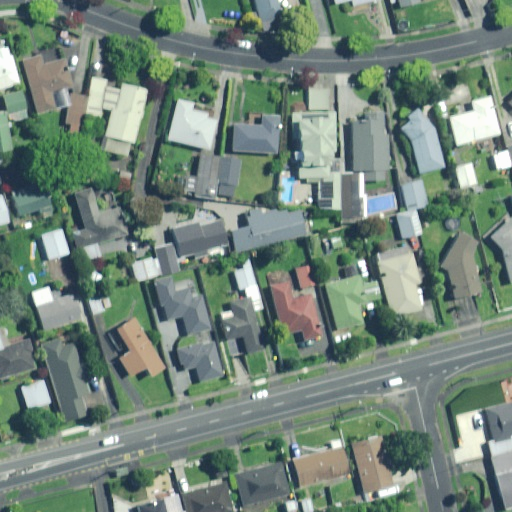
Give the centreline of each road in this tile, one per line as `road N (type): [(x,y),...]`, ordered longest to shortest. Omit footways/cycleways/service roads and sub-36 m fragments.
road 1 (residential): [(511,33),(431,52),(285,59),(176,40),(61,0)]
road 2 (tertiary): [(412,370),(0,476)]
road 3 (residential): [(446,511),(412,370)]
